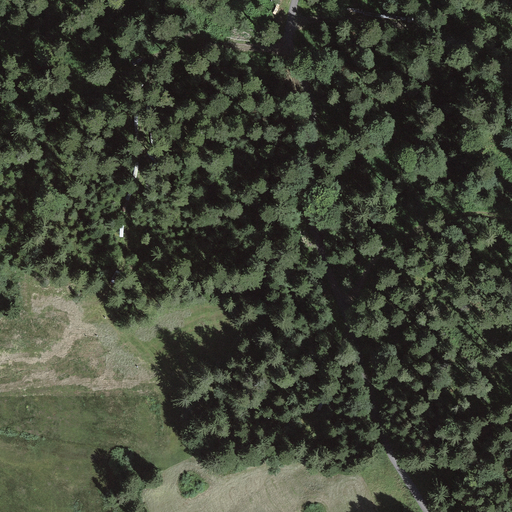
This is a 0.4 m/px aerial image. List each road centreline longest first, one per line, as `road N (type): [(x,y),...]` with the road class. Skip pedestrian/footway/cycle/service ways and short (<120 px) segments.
road 1 (track): [(295,0),(291,35),(313,112),(314,220),(380,429),(425,511)]
road 2 (track): [(343,310),(388,239),(456,213),(511,216)]
